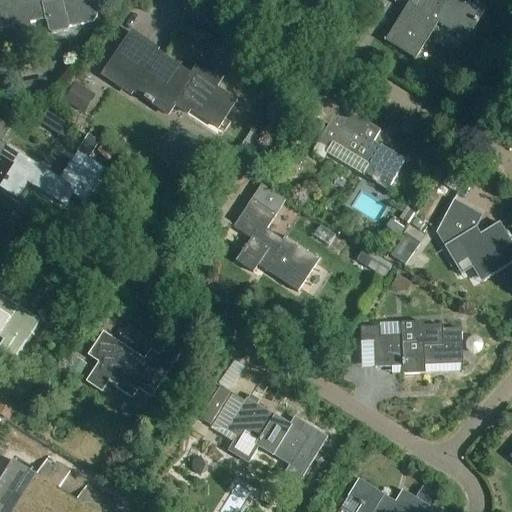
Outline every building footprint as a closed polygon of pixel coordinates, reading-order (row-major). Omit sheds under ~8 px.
[(32,31),(31,25),(45,22),(45,24),(47,23),(49,33),(53,36),(69,33),(70,29),(94,25),(98,17),(94,0),(0,0),(0,30),(14,28),(15,34),(19,36),(30,34),(32,31)] [(412,0),(386,43),(415,61),(438,25),(467,43),(486,13),(466,0),(412,0)] [(380,55),(395,14),(368,5),(354,46),(380,55)] [(133,93),(168,117),(175,107),(188,115),(190,111),(218,130),(235,105),(215,92),(225,78),(199,61),(186,80),(156,59),(157,58),(127,38),(101,77),(131,97),(133,93)] [(75,87),(66,100),(85,113),(97,96),(77,83),(75,87)] [(344,103),(318,146),(330,152),(333,146),(369,168),(365,176),(363,179),(388,194),(406,164),(382,149),(379,153),(372,148),(381,134),(351,116),(355,110),(344,103)] [(263,116),(250,135),(260,142),(273,123),(263,116)] [(0,124),(0,144),(9,130),(0,124)] [(290,147),(286,157),(328,176),(333,166),(290,147)] [(60,182),(9,149),(2,158),(16,167),(1,190),(18,201),(26,188),(64,212),(72,201),(83,208),(104,175),(87,164),(81,175),(70,168),(60,182)] [(319,183),(311,200),(339,212),(347,195),(319,183)] [(283,242),(267,231),(277,217),(252,201),(234,229),(252,240),(237,263),(254,274),(258,267),(299,293),(320,260),(286,237),(283,242)] [(440,231),(436,237),(444,250),(454,268),(476,255),(491,280),(511,267),(511,244),(500,225),(481,237),(477,229),(482,219),(455,204),(441,229),(440,231)] [(406,211),(399,222),(406,227),(413,216),(406,211)] [(392,223),(383,237),(396,245),(405,232),(392,223)] [(405,237),(390,257),(404,267),(419,246),(405,237)] [(365,252),(358,262),(384,278),(391,268),(365,252)] [(0,297),(0,336),(5,340),(0,348),(0,350),(16,361),(34,334),(21,325),(27,315),(0,297)] [(362,343),(375,343),(376,369),(391,368),(403,368),(403,376),(425,375),(425,367),(463,366),(462,332),(443,333),(443,327),(423,327),(423,324),(401,325),(402,339),(380,340),(380,328),(361,329),(362,343)] [(107,385),(120,393),(132,401),(139,391),(152,400),(183,354),(169,345),(158,362),(149,356),(145,362),(103,334),(88,357),(100,366),(87,385),(101,394),(107,385)] [(76,359),(69,370),(78,377),(86,365),(76,359)] [(0,416),(5,419),(12,409),(1,402),(0,403),(0,416)] [(258,449),(258,450),(274,459),(275,458),(291,469),(285,478),(299,487),(328,440),(296,420),(291,427),(276,418),(275,419),(247,402),(245,405),(229,431),(238,437),(258,449)] [(206,409),(198,422),(205,426),(207,427),(215,414),(206,409)] [(202,440),(196,451),(213,460),(220,448),(202,440)] [(92,511),(93,511),(10,460),(0,476),(0,483),(20,496),(10,511),(9,511),(92,511)] [(359,483),(349,500),(362,508),(359,511),(432,511),(433,511),(417,502),(403,493),(396,505),(359,483)]
